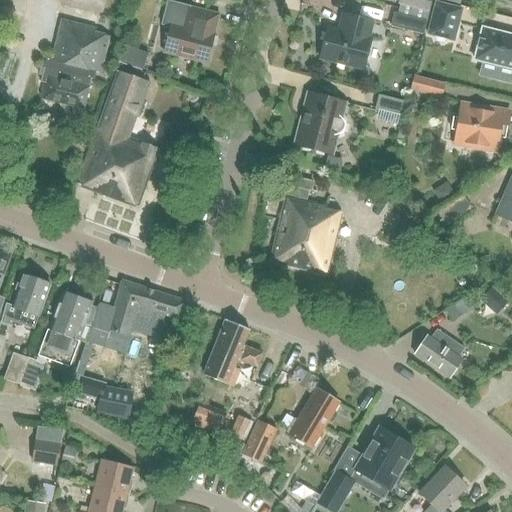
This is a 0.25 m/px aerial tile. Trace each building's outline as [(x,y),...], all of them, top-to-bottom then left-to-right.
[(166,0),(160,26),(170,28),(164,52),(206,62),(213,36),(212,35),(217,16),(190,9),(190,6),(166,0)] [(399,3),(398,9),(427,16),(429,10),(427,10),(429,0),(400,0),(400,3),(399,3)] [(453,41),(462,9),(436,3),(428,35),(434,36),(436,42),(443,44),(447,40),(453,41)] [(0,4),(0,23),(9,26),(15,9),(0,4)] [(427,16),(398,9),(396,14),(394,14),(390,27),(423,36),(427,22),(426,22),(427,16)] [(320,58),(363,70),(371,40),(368,39),(372,22),(343,15),(339,32),(327,29),(320,58)] [(44,67),(40,82),(46,84),(42,99),(83,109),(93,71),(100,72),(109,37),(95,33),(96,28),(62,19),(61,22),(51,61),(57,62),(55,70),(44,67)] [(511,35),(482,28),(474,60),(511,69),(511,35)] [(117,62),(142,70),(148,53),(123,44),(117,62)] [(76,186),(138,208),(158,149),(128,139),(148,83),(116,72),(76,186)] [(411,90),(440,97),(443,84),(415,77),(411,90)] [(342,120),(338,117),(342,102),(310,94),(310,97),(306,99),(304,105),(307,109),(297,146),(329,154),(334,135),(339,134),(343,131),(344,125),(342,120)] [(374,109),(400,116),(404,102),(378,95),(374,109)] [(460,104),(454,145),(496,152),(501,126),(507,127),(510,113),(460,104)] [(72,139),(69,148),(82,153),(86,144),(72,139)] [(329,157),(325,171),(339,175),(343,161),(329,157)] [(272,181),(268,196),(286,200),(272,262),(327,275),(341,213),(325,210),(325,206),(304,201),(307,191),(307,189),(313,190),(315,181),(297,177),(295,186),(275,182),(272,181)] [(511,178),(496,215),(511,222),(511,178)] [(447,184),(433,192),(441,204),(454,196),(447,184)] [(436,210),(443,224),(471,209),(464,195),(436,210)] [(417,201),(410,209),(420,217),(427,209),(417,201)] [(420,231),(402,219),(397,227),(415,239),(420,231)] [(0,249),(0,304),(2,299),(0,298),(0,283),(11,254),(0,249)] [(5,305),(0,322),(9,324),(10,321),(34,330),(39,316),(50,284),(24,275),(13,307),(5,305)] [(133,325),(143,329),(159,334),(164,316),(181,322),(186,306),(187,302),(123,281),(107,330),(130,337),(133,325)] [(491,288),(479,301),(495,316),(508,302),(491,288)] [(50,352),(72,360),(93,301),(62,290),(43,344),(52,348),(50,352)] [(249,329),(225,320),(203,376),(232,387),(238,370),(234,368),(237,360),(256,367),(262,353),(243,346),(249,329)] [(0,323),(0,355),(9,324),(0,322),(0,323)] [(460,359),(465,350),(437,331),(432,339),(428,337),(415,356),(450,379),(463,361),(460,359)] [(2,379),(18,385),(28,358),(12,352),(2,379)] [(28,358),(18,385),(35,391),(44,364),(28,358)] [(65,370),(59,388),(70,391),(76,374),(65,370)] [(307,372),(299,385),(308,390),(316,377),(307,372)] [(99,398),(100,398),(104,387),(105,384),(76,375),(72,389),(99,398)] [(99,398),(96,412),(127,418),(132,393),(104,387),(100,398),(99,398)] [(294,437),(311,447),(337,403),(316,390),(297,421),(294,419),(288,429),(296,434),(294,437)] [(226,415),(199,404),(191,423),(218,434),(226,415)] [(230,435),(241,440),(250,421),(239,416),(230,435)] [(243,455),(261,463),(276,430),(258,421),(243,455)] [(362,454),(352,470),(371,481),(366,489),(383,499),(385,500),(416,448),(378,426),(362,454)] [(36,439),(32,461),(55,465),(59,444),(36,439)] [(65,446),(61,461),(72,464),(75,454),(76,448),(65,446)] [(101,460),(94,486),(129,495),(131,485),(129,485),(133,467),(101,460)] [(445,511),(443,510),(465,486),(444,467),(420,493),(432,505),(425,511),(445,511)] [(319,497),(315,503),(330,511),(336,511),(353,483),(354,482),(348,478),(334,470),(319,497)] [(94,486),(88,511),(121,511),(124,503),(126,504),(129,495),(94,486)] [(25,511),(42,511),(44,504),(27,501),(25,511)] [(301,510),(299,511),(309,511),(314,505),(306,501),(301,510)]
